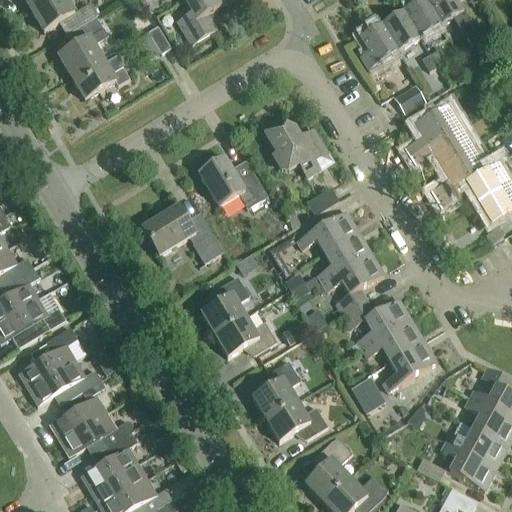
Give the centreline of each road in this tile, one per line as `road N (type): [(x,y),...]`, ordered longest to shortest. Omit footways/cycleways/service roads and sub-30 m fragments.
road 1 (unclassified): [(245,511),(53,192)]
road 2 (residential): [(511,298),(488,292),(461,303),(440,289),(299,55)]
road 3 (residential): [(53,192),(299,55)]
